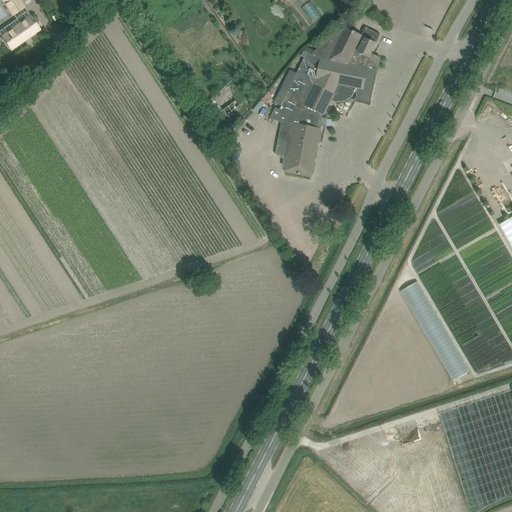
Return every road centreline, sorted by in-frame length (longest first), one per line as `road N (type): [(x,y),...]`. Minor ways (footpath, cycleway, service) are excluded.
road 1 (primary): [(235,511),(498,0)]
road 2 (unclassified): [(474,0),(213,511)]
road 3 (unclassified): [(257,511),(511,17)]
road 4 (unclassified): [(0,123),(121,0)]
